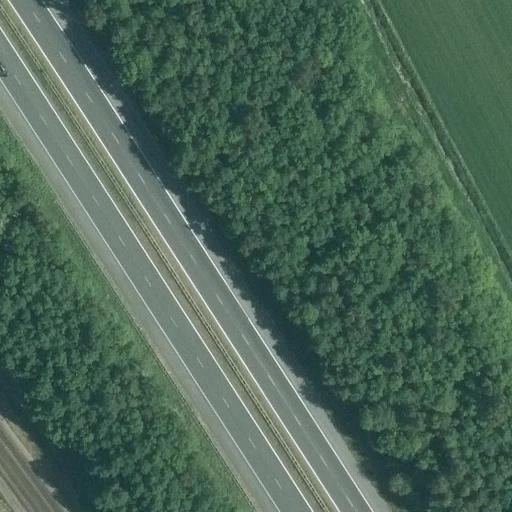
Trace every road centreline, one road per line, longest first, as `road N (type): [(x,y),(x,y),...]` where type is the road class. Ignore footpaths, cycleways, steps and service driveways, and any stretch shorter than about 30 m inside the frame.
road 1 (motorway): [(360,511),(21,0)]
road 2 (motorway): [(0,60),(296,511)]
